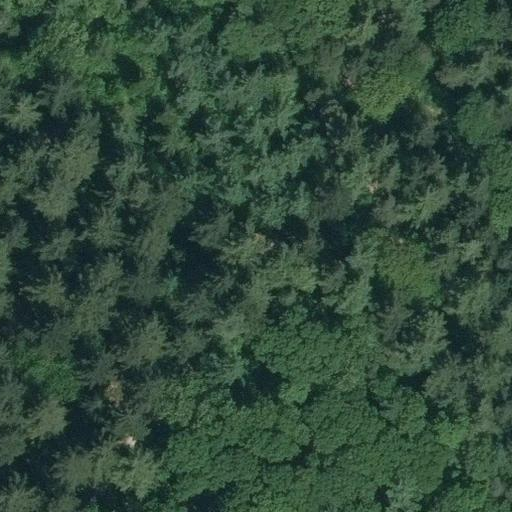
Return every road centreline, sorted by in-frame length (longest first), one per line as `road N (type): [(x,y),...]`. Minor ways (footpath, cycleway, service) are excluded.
road 1 (track): [(82,511),(264,252),(487,0)]
road 2 (track): [(74,41),(128,71),(169,109),(230,235),(346,283),(511,423)]
